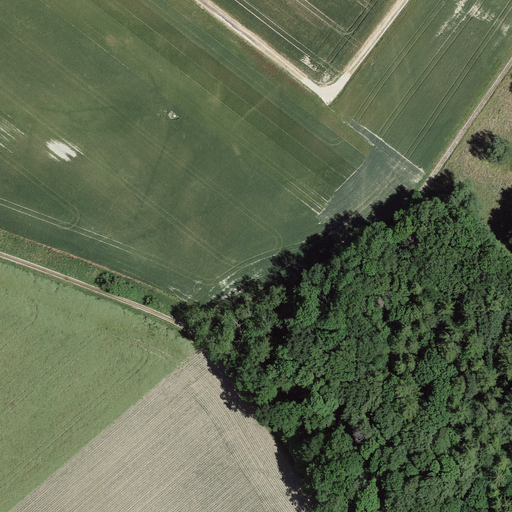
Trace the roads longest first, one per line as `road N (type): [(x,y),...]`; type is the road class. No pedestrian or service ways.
road 1 (track): [(511,58),(422,189),(296,280),(287,354),(391,491),(421,511)]
road 2 (track): [(0,255),(177,323),(234,363),(301,464),(344,511)]
road 3 (track): [(404,0),(330,96),(202,0)]
